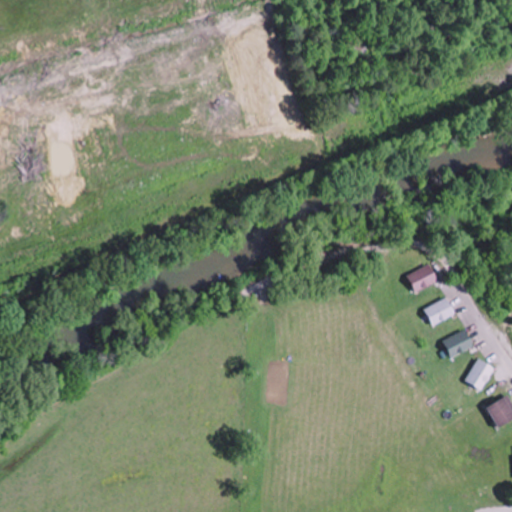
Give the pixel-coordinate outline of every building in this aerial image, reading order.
[(437,280),(429,263),(406,275),(414,291),(437,280)] [(430,324),(454,315),(447,298),(423,307),(430,324)] [(442,342),(452,358),(473,344),(464,329),(442,342)] [(465,380),(480,390),(495,369),(479,358),(465,380)] [(511,420),(511,402),(508,395),(487,406),(497,427),(511,420)]
